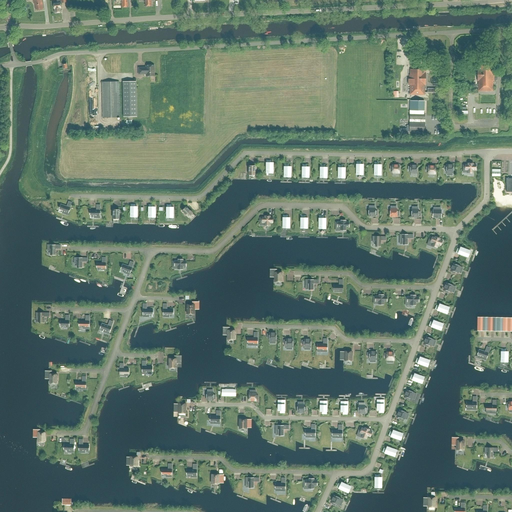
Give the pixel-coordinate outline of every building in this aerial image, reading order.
[(36,10),(43,9),(41,0),(32,0),(33,3),(35,3),(36,10)] [(61,0),(57,1),(57,3),(53,3),(53,8),(54,8),(55,13),(61,12),(61,9),(62,9),(61,3),(67,2),(66,0),(61,0)] [(138,68),(138,74),(146,74),(146,76),(154,76),(154,65),(146,65),(146,67),(138,68)] [(478,91),(479,91),(492,91),(492,81),(494,81),(494,71),(492,71),(492,66),(478,66),(478,69),(477,69),(477,81),(478,81),(478,91)] [(410,95),(424,95),(424,85),(425,85),(425,73),(424,73),(424,70),(410,69),(410,75),(409,75),(409,83),(410,83),(410,95)] [(136,81),(123,82),(123,117),(137,116),(136,81)] [(119,117),(119,82),(102,82),(102,118),(119,117)] [(424,101),(410,101),(409,120),(410,121),(410,123),(409,123),(409,133),(424,133),(425,123),(424,123),(424,120),(425,120),(425,115),(424,115),(424,101)] [(463,165),(463,167),(465,167),(465,170),(468,170),(468,173),(472,173),(472,170),(476,170),(476,165),(473,165),(473,163),(468,163),(468,165),(465,165),(463,165)] [(61,206),(60,210),(63,211),(62,213),(68,215),(69,212),(72,204),(72,202),(68,201),(68,202),(66,207),(61,206)] [(100,205),(96,205),(96,210),(95,210),(93,210),(90,210),(90,215),(92,215),(94,215),(94,218),(97,218),(100,218),(100,205)] [(366,206),(366,216),(378,216),(378,207),(366,206)] [(182,211),(192,221),(196,216),(186,207),(182,211)] [(436,218),(441,218),(441,209),(441,207),(435,207),(433,207),(433,209),(433,211),(431,211),(431,214),(432,214),(432,218),(436,218)] [(398,210),(389,210),(389,219),(398,219),(398,210)] [(261,217),(260,217),(260,218),(259,225),(264,225),(264,226),(270,226),(270,223),(273,223),(273,217),(270,217),(270,216),(267,216),(264,216),(264,217),(261,216),(261,217)] [(336,222),(336,225),(338,225),(338,227),(341,227),(341,230),(345,230),(345,227),(349,227),(349,222),(346,222),(346,220),(341,220),(341,222),(338,222),(336,222)] [(373,242),(376,242),(376,246),(380,246),(380,240),(386,240),(386,237),(373,236),(373,242)] [(413,236),(399,236),(399,241),(403,241),(403,246),(408,246),(408,240),(413,240),(413,236)] [(430,236),(429,239),(431,239),(430,242),(433,243),(432,246),(436,247),(437,244),(441,245),(442,241),(439,240),(440,238),(435,237),(435,238),(432,237),(430,236)] [(48,251),(51,251),(51,255),(55,255),(55,249),(61,249),(61,245),(48,245),(48,251)] [(457,249),(455,253),(458,254),(468,258),(469,254),(471,250),(460,247),(460,248),(459,249),(457,248),(457,249)] [(97,267),(101,267),(101,270),(106,270),(106,258),(102,257),(102,263),(97,263),(97,267)] [(74,264),(77,264),(77,268),(82,268),(82,262),(87,262),(87,258),(74,258),(74,264)] [(175,261),(173,261),(173,264),(175,264),(175,266),(178,266),(178,269),(182,269),(183,266),(186,266),(186,261),(183,261),(183,260),(178,260),(178,261),(175,261)] [(130,261),(128,266),(122,264),(121,269),(125,270),(124,273),(129,275),(134,262),(130,261)] [(453,262),(450,271),(459,274),(462,266),(453,262)] [(333,290),(338,290),(338,292),(343,292),(343,280),(339,280),(339,285),(334,285),(333,290)] [(319,281),(305,281),(305,285),(309,285),(309,290),(313,290),(313,285),(319,285),(319,281)] [(446,283),(442,292),(449,295),(454,286),(446,283)] [(376,296),(374,296),(374,299),(375,299),(375,301),(378,301),(378,304),(383,304),(383,301),(387,301),(387,296),(384,296),(384,295),(378,295),(378,296),(376,296)] [(407,297),(406,297),(405,299),(407,299),(407,302),(410,302),(410,305),(415,305),(415,302),(418,302),(419,297),(415,297),(415,295),(411,295),(411,296),(407,296),(407,297)] [(153,314),(153,309),(147,309),(147,304),(143,304),(143,317),(149,317),(149,314),(153,314)] [(169,317),(169,314),(173,314),(173,310),(167,309),(167,304),(163,304),(163,317),(169,317)] [(439,304),(437,312),(448,315),(450,308),(439,304)] [(36,319),(39,319),(39,323),(44,323),(44,317),(49,317),(49,313),(36,313),(36,319)] [(60,325),(64,325),(64,327),(69,327),(69,315),(66,315),(65,321),(60,321),(60,325)] [(79,321),(79,326),(83,326),(83,329),(89,329),(89,316),(86,316),(85,321),(79,321)] [(110,320),(108,325),(102,323),(100,328),(104,329),(103,332),(109,334),(113,322),(110,320)] [(431,320),(428,328),(440,332),(443,324),(431,320)] [(248,338),(247,342),(248,342),(252,342),(252,345),(257,346),(258,332),(254,332),(254,338),(248,338)] [(426,338),(424,345),(432,348),(435,341),(426,338)] [(317,344),(317,348),(321,349),(321,352),(327,352),(327,339),(323,339),(323,344),(317,344)] [(487,347),(485,352),(479,350),(477,354),(481,355),(480,358),(486,360),(490,348),(487,347)] [(421,359),(419,365),(428,368),(430,363),(421,359)] [(142,361),(142,374),(148,374),(148,371),(152,371),(152,366),(146,366),(146,361),(142,361)] [(120,375),(124,376),(124,373),(129,373),(129,369),(123,369),(124,363),(120,363),(120,375)] [(414,377),(413,381),(415,382),(414,382),(421,384),(424,385),(426,379),(423,378),(417,376),(416,378),(414,377)] [(76,386),(80,386),(80,390),(86,390),(86,377),(82,377),(82,382),(76,382),(76,386)] [(412,399),(414,393),(407,390),(407,392),(406,391),(405,394),(406,395),(405,396),(406,397),(405,399),(409,400),(409,398),(412,399)] [(470,407),(470,410),(476,410),(476,397),(473,397),(473,402),(466,402),(466,407),(470,407)] [(490,410),(490,413),(496,413),(496,400),(492,400),(492,405),(486,405),(486,410),(490,410)] [(404,419),(406,413),(400,410),(399,412),(398,412),(397,415),(398,415),(397,417),(398,417),(397,419),(401,420),(402,418),(404,419)] [(210,416),(210,420),(214,420),(214,424),(220,424),(220,411),(216,411),(216,416),(210,416)] [(305,430),(305,434),(309,434),(309,437),(315,438),(315,424),(311,424),(311,430),(305,430)] [(276,425),(276,431),(279,431),(279,435),(283,435),(283,429),(289,429),(289,426),(276,425)] [(332,430),(332,435),(336,435),(336,438),(342,438),(342,425),(338,425),(338,430),(332,430)] [(361,429),(359,428),(359,430),(360,431),(360,433),(362,434),(362,437),(366,438),(367,435),(370,436),(372,432),(369,431),(369,430),(365,428),(364,429),(361,428),(361,429)] [(390,431),(389,435),(391,436),(397,439),(397,438),(400,439),(402,434),(399,433),(399,432),(393,430),(392,432),(390,431)] [(64,449),(68,449),(68,452),(74,452),(74,439),(70,439),(70,445),(64,444),(64,449)] [(85,450),(89,450),(89,445),(83,445),(83,439),(79,439),(79,452),(85,453),(85,450)] [(384,448),(383,452),(385,452),(385,453),(391,455),(394,456),(396,450),(393,449),(387,446),(386,449),(384,448)] [(498,448),(485,447),(484,453),(488,454),(488,458),(492,458),(492,451),(498,452),(498,448)] [(166,474),(166,477),(172,477),(172,464),(168,464),(168,469),(162,469),(162,474),(166,474)] [(191,474),(191,477),(197,477),(197,464),(193,464),(193,469),(187,469),(187,474),(191,474)] [(306,480),(304,480),(304,483),(306,483),(306,485),(309,485),(309,488),(313,488),(313,485),(317,485),(317,480),(314,480),(314,479),(309,479),(309,480),(306,480)] [(256,482),(243,482),(244,490),(257,491),(256,482)] [(339,483),(337,487),(339,488),(345,491),(347,492),(350,487),(347,485),(342,482),(341,484),(339,483)] [(338,505),(341,499),(335,495),(334,497),(333,497),(332,500),(331,502),(332,502),(331,504),(335,505),(336,504),(338,505)] [(464,511),(465,503),(461,503),(461,508),(454,508),(454,511),(464,511)]
